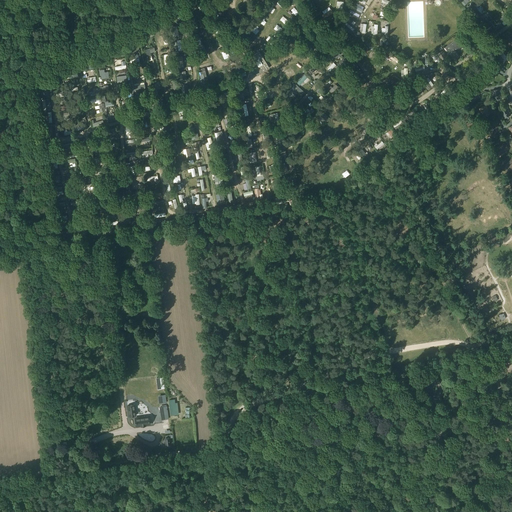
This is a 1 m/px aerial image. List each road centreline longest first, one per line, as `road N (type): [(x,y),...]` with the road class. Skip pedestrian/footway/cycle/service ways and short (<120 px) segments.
road 1 (track): [(246,82),(268,202),(168,214),(150,113)]
road 2 (unclassified): [(0,483),(219,448),(237,409)]
road 3 (track): [(237,409),(385,353),(487,342)]
road 4 (track): [(511,426),(498,413),(431,257),(451,247)]
road 5 (track): [(255,79),(57,140)]
